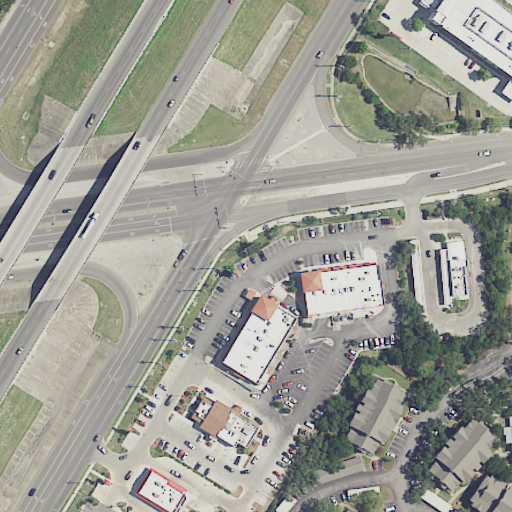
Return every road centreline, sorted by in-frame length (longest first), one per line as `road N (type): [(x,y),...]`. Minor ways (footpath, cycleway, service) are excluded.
road 1 (secondary): [(0,162),(40,179),(216,154),(243,145),(288,100)]
road 2 (secondary): [(222,215),(511,168)]
road 3 (secondary): [(511,144),(239,183)]
road 4 (secondary): [(239,183),(0,214)]
road 5 (secondary): [(0,240),(222,215)]
road 6 (secondary): [(124,372),(129,303),(112,278),(84,268),(0,277)]
road 7 (secondary): [(425,159),(367,150),(335,132),(317,88),(324,35)]
road 8 (motorway): [(43,300),(143,136)]
road 9 (motorway): [(160,0),(74,141)]
road 10 (motorway): [(143,136),(226,0)]
road 11 (motorway): [(74,141),(0,263)]
road 12 (secondary): [(187,270),(240,227),(296,205)]
